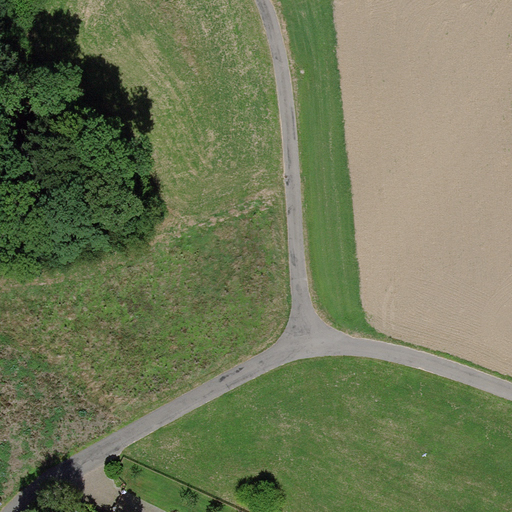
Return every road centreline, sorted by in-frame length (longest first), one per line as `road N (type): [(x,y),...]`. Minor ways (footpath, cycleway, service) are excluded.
road 1 (residential): [(12,511),(133,430),(303,341)]
road 2 (residential): [(303,341),(280,63)]
road 3 (unclassified): [(511,393),(424,360),(303,341)]
